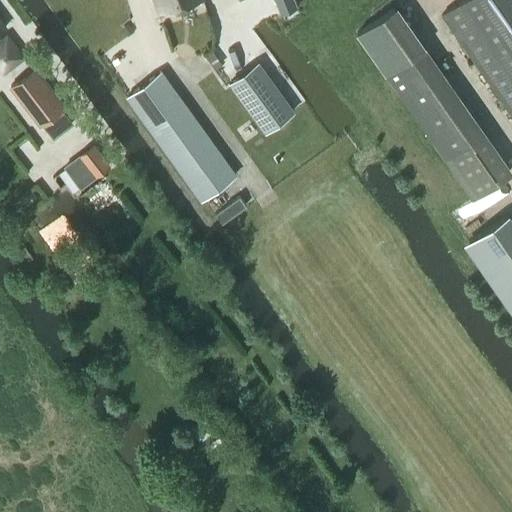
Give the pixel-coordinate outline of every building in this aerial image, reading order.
[(154,0),(158,11),(191,0),(154,0)] [(511,118),(511,0),(461,0),(440,15),(511,118)] [(355,33),(383,74),(470,199),(507,174),(392,8),(355,33)] [(129,27),(124,31),(127,36),(133,32),(129,27)] [(264,131),(293,110),(258,62),(229,83),(264,131)] [(62,106),(34,68),(10,86),(39,123),(62,106)] [(201,199),(235,174),(160,71),(126,95),(201,199)] [(92,145),(63,167),(79,189),(108,167),(92,145)] [(511,225),(505,216),(468,243),(511,305),(511,225)] [(215,428),(205,413),(187,425),(197,440),(215,428)]
